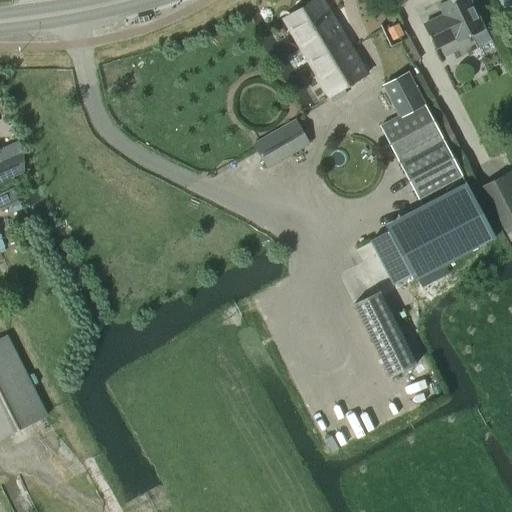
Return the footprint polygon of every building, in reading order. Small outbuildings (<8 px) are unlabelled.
[(366,74),(321,0),(315,0),(282,20),(329,97),(366,74)] [(447,0),(439,4),(444,15),(423,26),(434,49),(455,38),(457,42),(482,30),(467,0),(447,0)] [(401,36),(396,26),(388,29),(393,40),(401,36)] [(416,199),(461,176),(407,73),(382,87),(398,116),(378,127),(416,199)] [(268,168),(308,145),(294,120),(254,144),(268,168)] [(0,183),(24,173),(16,155),(0,162),(0,183)] [(511,224),(511,173),(511,171),(481,186),(503,229),(511,224)] [(386,231),(387,233),(368,241),(392,286),(410,277),(412,281),(494,238),(468,188),(386,231)] [(0,207),(18,200),(13,190),(0,195),(0,207)] [(351,303),(387,377),(413,364),(377,291),(351,303)] [(0,439),(46,417),(6,336),(0,338),(0,439)]
